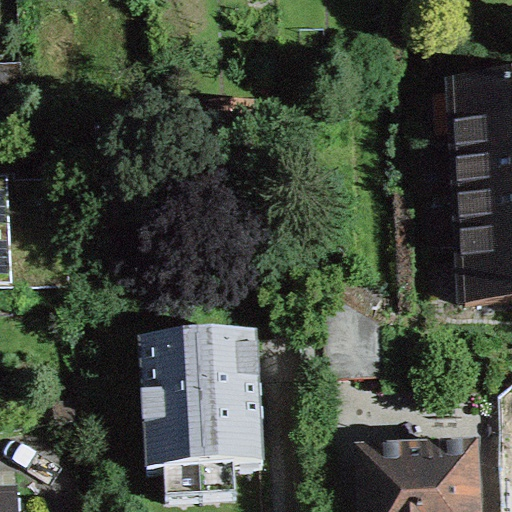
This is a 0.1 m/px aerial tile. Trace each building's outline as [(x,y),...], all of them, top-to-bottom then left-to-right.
[(20,65),(0,65),(0,111),(22,111),(20,65)] [(511,78),(492,80),(493,88),(454,90),(465,306),(511,303),(511,78)] [(210,105),(211,143),(249,142),(248,104),(210,105)] [(0,289),(69,287),(65,185),(0,187),(0,289)] [(322,292),(326,383),(386,380),(386,378),(380,378),(378,325),(322,292)] [(240,501),(238,472),(260,471),(255,383),(253,341),(210,344),(210,339),(174,341),(174,346),(138,348),(146,478),(168,476),(169,505),(240,501)] [(476,511),(474,452),(359,457),(361,511),(476,511)] [(0,511),(17,511),(17,498),(0,498),(0,511)]
